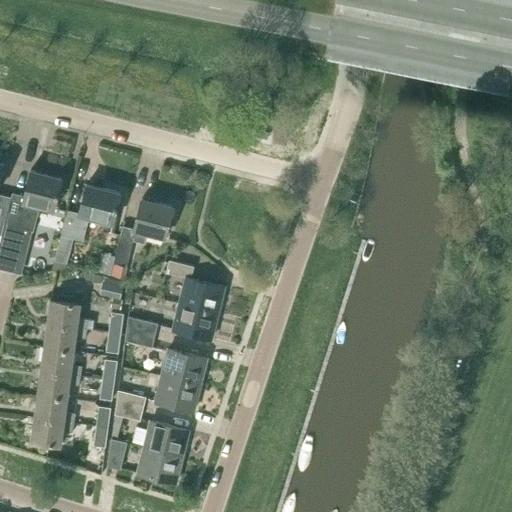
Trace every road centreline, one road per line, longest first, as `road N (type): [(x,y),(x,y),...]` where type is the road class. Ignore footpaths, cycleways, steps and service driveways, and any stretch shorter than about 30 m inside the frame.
road 1 (unclassified): [(211,511),(323,182)]
road 2 (secondary): [(173,0),(511,67)]
road 3 (unclassified): [(323,182),(0,97)]
road 4 (unclassified): [(323,182),(375,0)]
